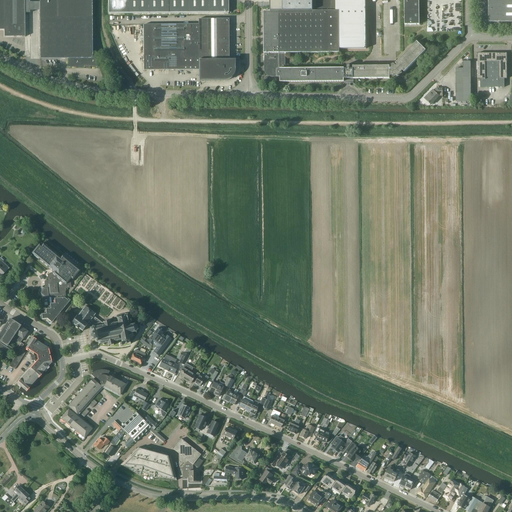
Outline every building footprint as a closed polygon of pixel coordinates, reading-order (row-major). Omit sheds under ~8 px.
[(24,0),(0,0),(0,29),(4,30),(4,36),(25,36),(25,13),(30,13),(30,0),(25,0),(24,0)] [(39,0),(40,59),(68,59),(69,67),(97,67),(97,54),(93,54),(92,0),(39,0)] [(229,12),(228,0),(108,0),(108,14),(229,12)] [(272,77),(280,77),(280,68),(285,68),(285,53),(339,52),(339,48),(339,10),(332,10),(332,0),(271,0),(271,11),(264,11),(265,69),(265,70),(265,71),(265,72),(266,73),(266,74),(267,74),(267,75),(268,75),(269,76),(270,76),(271,76),(271,77),(272,77)] [(332,0),(332,10),(339,10),(339,48),(366,47),(365,0),(332,0)] [(404,0),(405,24),(420,24),(419,0),(404,0)] [(511,0),(488,0),(489,22),(511,21),(511,0)] [(199,70),(199,80),(219,79),(219,69),(229,69),(229,19),(198,19),(199,24),(144,25),(144,70),(199,70)] [(285,68),(280,68),(280,77),(280,82),(343,81),(344,81),(344,84),(343,84),(345,84),(346,83),(347,83),(347,85),(347,86),(351,86),(351,85),(351,83),(352,83),(354,84),(355,84),(354,83),(354,79),(357,79),(390,78),(390,76),(392,76),(393,78),(396,77),(397,78),(400,77),(399,75),(403,74),(402,72),(403,70),(405,72),(426,50),(424,48),(417,41),(398,61),(395,63),(397,64),(395,66),(394,65),(392,66),(392,67),(392,68),(390,68),(390,66),(387,66),(353,66),(353,69),(350,69),(350,64),(347,64),(347,69),(346,69),(344,69),(344,68),(336,68),(329,68),(322,68),(321,68),(315,68),(314,68),(307,68),(306,68),(300,68),(287,68),(285,68)] [(478,53),(478,79),(480,79),(481,87),(505,87),(504,78),(507,78),(507,53),(478,53)] [(471,101),(471,61),(463,61),(463,68),(456,68),(456,101),(471,101)] [(443,88),(437,88),(434,91),(433,89),(424,98),(431,104),(439,95),(443,96),(443,88)] [(50,297),(51,308),(46,309),(46,314),(41,314),(42,319),(47,319),(51,321),(68,301),(65,298),(64,290),(66,290),(66,288),(71,288),(70,279),(71,278),(73,279),(77,274),(82,274),(82,268),(79,268),(63,255),(61,258),(43,244),(42,246),(39,244),(32,253),(52,269),(52,274),(48,274),(48,282),(47,282),(47,286),(45,286),(39,293),(45,298),(50,297)] [(0,274),(1,276),(8,269),(9,268),(2,261),(0,263),(0,274)] [(114,301),(112,305),(118,308),(122,299),(116,296),(114,301)] [(78,328),(82,331),(87,324),(93,317),(95,314),(85,306),(77,316),(75,319),(73,318),(72,317),(70,320),(70,321),(72,322),(72,323),(76,326),(75,327),(78,329),(78,328)] [(129,343),(131,344),(131,343),(129,342),(129,338),(131,338),(132,339),(132,338),(133,337),(134,338),(134,337),(133,336),(132,333),(135,332),(136,333),(136,332),(137,329),(139,330),(139,329),(137,328),(137,327),(139,326),(138,326),(137,327),(135,325),(135,323),(134,323),(134,325),(131,325),(130,322),(131,322),(132,322),(131,321),(131,320),(130,320),(130,318),(131,318),(131,317),(130,317),(129,316),(130,316),(130,315),(129,316),(128,315),(128,314),(127,315),(126,315),(126,314),(125,315),(126,315),(125,317),(118,318),(117,318),(116,319),(117,319),(118,323),(114,323),(114,322),(113,322),(113,324),(109,324),(109,322),(109,321),(108,322),(104,322),(103,322),(103,323),(102,323),(93,317),(87,324),(89,326),(90,327),(89,328),(90,328),(90,331),(89,331),(89,332),(90,331),(91,333),(89,333),(91,340),(95,340),(95,341),(96,342),(98,341),(98,344),(98,345),(99,346),(99,344),(102,344),(103,345),(104,345),(103,343),(107,343),(108,345),(107,346),(108,346),(108,345),(112,345),(113,345),(114,345),(113,344),(112,342),(116,341),(116,342),(117,342),(117,341),(121,340),(122,343),(121,343),(120,344),(120,345),(121,345),(122,345),(123,344),(129,343)] [(148,315),(143,323),(149,327),(155,320),(148,315)] [(5,325),(4,326),(1,330),(2,331),(0,333),(0,352),(7,357),(13,349),(8,345),(15,334),(20,327),(20,326),(10,319),(6,325),(5,325)] [(20,327),(15,334),(18,335),(16,339),(20,342),(27,332),(20,327)] [(159,356),(171,340),(157,329),(148,341),(157,347),(154,351),(159,356)] [(36,362),(17,383),(27,391),(31,387),(30,386),(32,384),(36,379),(36,380),(38,378),(39,378),(43,373),(44,371),(44,370),(48,366),(51,363),(52,363),(48,348),(38,341),(33,337),(26,348),(34,353),(33,354),(33,355),(31,355),(31,357),(31,358),(32,360),(33,361),(34,361),(36,362)] [(178,363),(184,366),(185,363),(189,355),(191,351),(187,348),(185,352),(184,352),(182,355),(179,353),(176,358),(180,360),(178,363)] [(20,350),(10,365),(9,366),(14,369),(25,353),(20,350)] [(143,358),(145,355),(135,350),(131,360),(140,365),(143,358)] [(163,359),(160,366),(165,368),(165,370),(165,369),(168,371),(174,374),(178,365),(174,363),(175,362),(174,362),(175,360),(166,355),(166,354),(163,359)] [(185,363),(184,366),(181,370),(184,372),(180,377),(185,380),(190,372),(191,372),(193,368),(185,363)] [(107,376),(110,371),(109,371),(108,371),(106,370),(105,370),(103,370),(102,370),(101,370),(99,370),(97,371),(96,371),(95,372),(94,372),(93,373),(92,374),(91,375),(95,378),(94,380),(93,379),(68,406),(77,414),(102,387),(104,386),(120,395),(126,384),(110,376),(109,377),(107,376)] [(196,380),(199,375),(200,374),(197,373),(195,375),(191,372),(190,372),(185,380),(190,384),(194,378),(196,380)] [(199,375),(196,380),(194,383),(199,387),(203,381),(205,383),(209,377),(206,376),(204,378),(199,375)] [(216,381),(215,383),(214,382),(209,392),(214,395),(219,383),(216,381)] [(220,382),(219,383),(214,395),(219,397),(223,387),(222,386),(223,383),(220,382)] [(132,391),(128,398),(131,399),(132,399),(135,401),(137,398),(143,401),(147,395),(143,392),(143,391),(141,390),(141,391),(137,389),(135,392),(132,391)] [(233,393),(229,402),(234,405),(239,395),(237,393),(238,390),(235,389),(234,392),(233,393)] [(234,392),(229,390),(224,400),(229,402),(233,393),(234,392)] [(244,409),(249,399),(244,396),(239,407),(244,409)] [(260,404),(254,402),(249,412),(255,415),(259,407),(261,408),(266,400),(263,398),(260,404)] [(249,399),(244,409),(249,412),(254,402),(249,399)] [(159,400),(155,406),(156,406),(155,407),(158,409),(158,408),(160,409),(161,416),(164,418),(166,413),(163,411),(168,405),(167,405),(168,404),(167,400),(163,401),(163,402),(162,401),(162,402),(159,400)] [(266,400),(262,408),(267,411),(271,403),(266,400)] [(145,402),(141,408),(146,411),(149,405),(145,402)] [(182,404),(177,415),(185,419),(186,415),(188,416),(190,412),(188,411),(190,408),(182,404)] [(309,409),(304,407),(300,415),(305,417),(306,416),(308,411),(309,409)] [(86,409),(86,410),(81,416),(83,418),(89,412),(86,409)] [(66,423),(73,413),(69,410),(61,419),(66,423)] [(275,425),(278,419),(276,418),(278,413),(275,411),(273,416),(272,416),(269,422),(275,425)] [(121,427),(135,442),(149,429),(151,427),(136,412),(138,415),(137,417),(136,419),(132,416),(135,419),(133,421),(131,422),(129,419),(128,420),(131,423),(129,424),(130,425),(128,426),(125,423),(124,423),(128,427),(126,429),(125,428),(124,430),(121,427)] [(73,413),(66,423),(70,427),(78,417),(73,413)] [(203,434),(207,426),(205,425),(206,423),(205,423),(207,419),(203,417),(203,416),(199,414),(198,418),(199,418),(195,427),(201,430),(200,432),(203,434)] [(278,419),(275,425),(281,428),(284,421),(283,421),(285,416),(282,414),(280,419),(278,419)] [(148,415),(144,419),(154,429),(158,426),(148,415)] [(78,417),(70,427),(75,430),(83,421),(78,417)] [(297,427),(300,421),(296,420),(294,425),(290,423),(287,430),(292,432),(292,433),(296,434),(299,427),(297,427)] [(83,421),(75,430),(80,434),(87,425),(83,421)] [(209,427),(207,426),(203,434),(207,435),(208,433),(214,436),(218,427),(219,427),(220,424),(217,422),(216,423),(212,421),(211,425),(210,425),(209,427)] [(112,425),(118,431),(121,428),(115,423),(112,425)] [(87,425),(80,434),(85,438),(92,429),(87,425)] [(312,433),(314,428),(308,425),(306,429),(305,430),(303,429),(300,436),(305,439),(308,432),(312,433)] [(151,427),(149,429),(163,442),(165,440),(154,430),(151,427)] [(325,431),(322,430),(317,427),(313,435),(316,436),(314,440),(320,443),(321,440),(324,433),(325,431)] [(109,448),(106,453),(111,456),(116,449),(114,448),(113,448),(125,432),(121,428),(119,431),(110,443),(112,444),(111,446),(110,446),(109,448)] [(233,439),(236,432),(226,428),(223,434),(233,439)] [(336,430),(333,433),(332,435),(325,431),(324,433),(321,440),(326,443),(327,440),(331,441),(338,432),(336,430)] [(99,439),(94,445),(100,450),(104,444),(106,446),(110,441),(105,437),(104,438),(102,436),(100,439),(99,439)] [(344,453),(354,439),(352,438),(350,440),(347,441),(344,438),(341,441),(338,439),(332,447),(339,452),(340,450),(344,453)] [(174,448),(174,449),(179,453),(179,458),(179,459),(179,468),(183,468),(185,466),(187,463),(188,462),(189,461),(193,465),(193,464),(198,458),(201,454),(193,448),(192,447),(182,439),(179,442),(174,448)] [(360,446),(359,445),(357,447),(356,446),(352,443),(347,449),(350,452),(349,454),(347,457),(350,458),(349,459),(352,461),(352,460),(353,461),(355,459),(357,460),(361,456),(359,454),(361,452),(363,449),(359,446),(360,446)] [(250,450),(248,453),(248,454),(246,454),(247,453),(243,450),(242,452),(241,451),(242,449),(242,448),(242,447),(241,447),(241,446),(240,445),(229,457),(243,465),(244,462),(245,462),(245,461),(244,461),(243,460),(245,457),(246,458),(245,458),(255,463),(259,455),(250,450)] [(395,460),(402,449),(398,447),(394,454),(392,458),(395,460)] [(171,457),(138,448),(121,465),(123,464),(141,472),(176,478),(176,480),(177,480),(171,457)] [(375,452),(369,462),(371,464),(378,454),(375,452)] [(385,460),(389,462),(392,458),(394,454),(390,452),(385,460)] [(409,466),(416,456),(410,452),(403,463),(409,466)] [(288,464),(287,464),(291,457),(284,453),(280,458),(276,455),(270,464),(275,467),(277,463),(284,468),(285,467),(286,467),(288,465),(288,464)] [(198,458),(193,464),(193,465),(198,467),(198,468),(203,461),(198,458)] [(429,469),(435,462),(429,459),(429,462),(425,467),(429,469)] [(364,471),(369,464),(362,460),(360,462),(357,466),(364,471)] [(183,468),(179,468),(179,477),(180,477),(183,477),(183,478),(185,478),(189,478),(189,481),(192,481),(200,481),(200,476),(197,476),(197,470),(193,470),(193,465),(189,461),(188,462),(187,463),(185,466),(183,468)] [(371,475),(377,465),(373,462),(367,472),(371,475)] [(314,475),(319,468),(312,464),(311,465),(310,464),(308,465),(307,466),(306,465),(303,469),(298,465),(293,472),(298,476),(301,471),(307,476),(308,475),(309,475),(312,474),(313,474),(314,475)] [(271,484),(274,479),(271,477),(273,475),(269,472),(271,470),(265,465),(259,473),(262,475),(263,473),(265,474),(260,480),(262,481),(262,482),(264,483),(265,483),(266,484),(268,482),(271,484)] [(392,474),(394,468),(389,466),(384,477),(389,479),(392,474)] [(236,479),(244,479),(243,468),(236,468),(236,469),(227,467),(226,472),(236,474),(236,479)] [(392,474),(389,479),(394,481),(399,470),(394,468),(392,474)] [(420,481),(426,473),(422,470),(417,480),(420,481)] [(424,484),(430,474),(427,472),(421,482),(424,484)] [(411,476),(406,473),(400,484),(405,487),(409,478),(411,476)] [(331,487),(337,480),(328,474),(321,482),(331,488),(331,487)] [(289,475),(284,483),(286,485),(287,483),(289,484),(287,487),(292,490),(293,489),(297,483),(292,479),(293,478),(289,475)] [(342,492),(347,485),(338,478),(337,480),(331,487),(340,493),(342,492)] [(409,478),(405,487),(410,490),(415,481),(409,478)] [(428,493),(435,483),(429,479),(423,489),(421,488),(418,493),(426,498),(429,493),(428,493)] [(297,483),(293,489),(294,490),(295,491),(295,492),(298,494),(300,495),(304,489),(308,492),(311,488),(309,486),(308,487),(305,487),(298,482),(297,483)] [(442,493),(447,486),(443,482),(438,490),(442,493)] [(450,500),(451,500),(456,493),(459,495),(463,486),(460,484),(459,486),(451,482),(445,491),(447,492),(444,496),(447,498),(447,499),(447,500),(448,500),(448,501),(449,501),(449,500),(450,500)] [(347,485),(342,492),(351,498),(357,489),(348,483),(347,485)] [(18,498),(24,491),(19,486),(14,490),(17,493),(15,495),(18,498)] [(463,486),(459,495),(458,496),(461,498),(457,505),(465,509),(471,498),(463,494),(467,488),(463,486)] [(30,500),(28,497),(29,495),(24,491),(18,498),(26,505),(30,500)] [(318,506),(324,498),(315,491),(309,500),(318,506)] [(436,501),(440,495),(433,491),(429,496),(436,501)] [(370,505),(376,497),(371,494),(370,496),(365,493),(362,498),(367,501),(366,503),(370,505)] [(2,498),(10,506),(11,505),(12,506),(15,503),(6,494),(2,498)] [(487,511),(494,500),(487,496),(483,503),(473,497),(472,499),(471,498),(465,509),(469,511),(487,511)] [(331,511),(338,511),(342,506),(333,500),(327,509),(331,511)] [(35,511),(44,511),(49,507),(43,502),(34,511),(35,511)]
